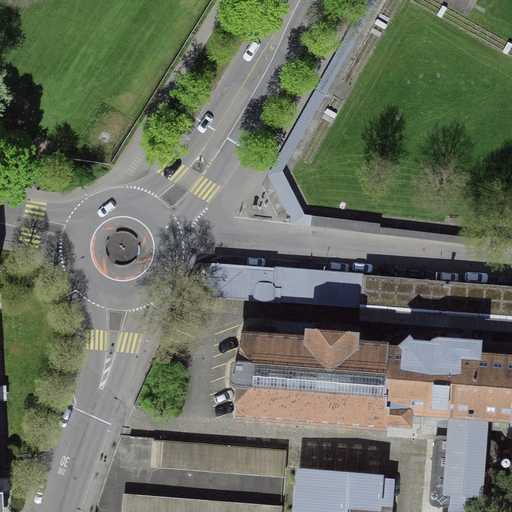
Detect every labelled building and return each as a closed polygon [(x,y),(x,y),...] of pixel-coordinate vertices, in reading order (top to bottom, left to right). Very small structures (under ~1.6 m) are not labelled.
[(294,222),(378,233),(379,225),(303,216),(281,171),(375,0),(366,0),(269,175),(294,222)] [(511,240),(482,237),(481,245),(511,248),(511,240)] [(361,307),(363,275),(286,269),(215,264),(215,274),(212,279),(212,280),(212,281),(212,282),(212,283),(213,283),(214,284),(215,284),(214,296),(361,307)] [(511,287),(363,275),(361,307),(367,308),(511,319),(511,287)] [(511,333),(478,330),(477,345),(460,343),(461,335),(446,334),(446,342),(445,342),(444,341),(443,341),(442,341),(440,341),(438,342),(436,342),(434,343),(432,345),(431,346),(430,348),(429,350),(429,352),(429,354),(412,352),(412,350),(412,348),(411,345),(410,343),(409,341),(408,340),(406,338),(404,337),(402,336),(400,336),(397,336),(395,336),(393,337),(391,338),(389,340),(387,341),(386,343),(385,345),(385,348),(358,345),(358,344),(358,343),(358,341),(358,339),(357,338),(356,337),(355,336),(354,336),(352,335),(351,335),(312,332),(313,326),(312,326),(273,323),(272,329),(252,327),(251,327),(249,328),(248,328),(247,329),(246,330),(245,331),(245,333),(244,334),(244,335),(242,365),(237,364),(236,364),(235,365),(234,365),(234,366),(233,366),(233,367),(233,368),(232,381),(232,382),(232,383),(233,384),(234,385),(235,385),(240,385),(239,410),(239,411),(239,412),(240,413),(241,413),(241,414),(242,414),(349,422),(350,422),(351,422),(352,421),(353,420),(354,419),(354,418),(355,406),(366,407),(377,408),(377,411),(377,412),(377,413),(377,414),(378,414),(379,415),(380,414),(381,414),(382,413),(382,412),(383,407),(453,413),(451,440),(482,443),(484,415),(511,417),(511,418),(511,425),(511,426),(511,333)] [(482,443),(451,440),(440,439),(439,439),(439,440),(438,440),(438,441),(437,441),(437,442),(433,500),(433,501),(434,502),(435,502),(450,504),(449,511),(488,511),(490,490),(502,491),(503,491),(504,490),(505,490),(506,489),(507,488),(507,487),(508,486),(508,477),(509,468),(510,467),(511,466),(511,465),(511,459),(511,460),(511,459),(511,458),(510,457),(509,456),(508,456),(506,455),(505,455),(504,456),(503,456),(502,456),(501,457),(500,455),(493,455),(494,446),(494,445),(493,444),(492,444),(492,443),(482,443)] [(287,453),(155,442),(154,454),(153,468),(285,478),(287,453)] [(348,477),(308,473),(304,511),(386,511),(388,480),(348,477)] [(282,511),(282,509),(126,497),(125,511),(282,511)]
